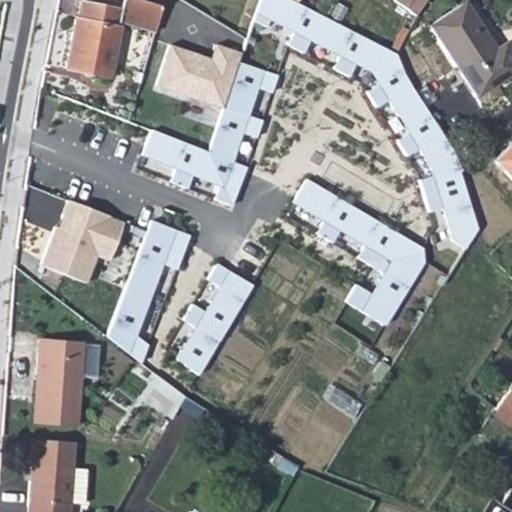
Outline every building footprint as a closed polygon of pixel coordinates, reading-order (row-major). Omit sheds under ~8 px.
[(163,6),(140,0),(120,0),(120,10),(81,1),(78,18),(75,18),(67,67),(111,76),(120,27),(156,31),(163,6)] [(409,84),(394,58),(295,6),(281,0),(260,0),(250,22),(265,29),(268,22),(292,33),(286,47),(302,54),(307,43),(338,57),(332,70),(348,78),(354,65),(369,73),(377,85),(366,91),(375,106),(387,97),(409,84)] [(420,0),(391,0),(411,13),(420,0)] [(425,28),(473,103),(511,78),(511,55),(505,45),(492,53),(462,5),(425,28)] [(208,59),(168,46),(155,87),(220,107),(238,53),(213,45),(208,59)] [(238,64),(206,154),(231,163),(242,133),(257,139),(263,123),(247,117),(256,91),(271,97),(278,78),(238,64)] [(476,232),(459,172),(409,84),(387,97),(398,117),(391,121),(397,133),(405,128),(409,135),(398,142),(404,154),(416,146),(431,177),(418,182),(429,213),(440,210),(451,242),(464,250),(476,232)] [(150,134),(140,160),(174,172),(169,185),(186,191),(191,176),(220,187),(215,202),(232,208),(247,168),(231,163),(206,154),(150,134)] [(511,140),(491,158),(511,182),(511,140)] [(307,183),(294,205),(324,223),(316,236),(332,245),(340,232),(364,246),(357,259),(384,275),(371,297),(355,287),(346,303),(386,327),(422,265),(422,250),(307,183)] [(53,229),(38,267),(84,285),(95,257),(107,261),(122,225),(66,203),(55,230),(53,229)] [(146,346),(135,339),(152,293),(159,296),(170,267),(175,269),(187,237),(148,223),(105,339),(139,365),(146,346)] [(251,288),(216,267),(207,282),(219,288),(204,312),(193,306),(183,321),(194,328),(174,360),(197,374),(251,288)] [(36,378),(34,427),(72,429),(77,347),(34,345),(33,378),(36,378)] [(171,415),(185,391),(153,373),(139,396),(171,415)] [(511,408),(511,393),(505,389),(491,411),(504,421),(511,408)] [(72,445),(31,443),(27,511),(68,511),(69,503),(83,504),(85,469),(71,468),(72,445)]
